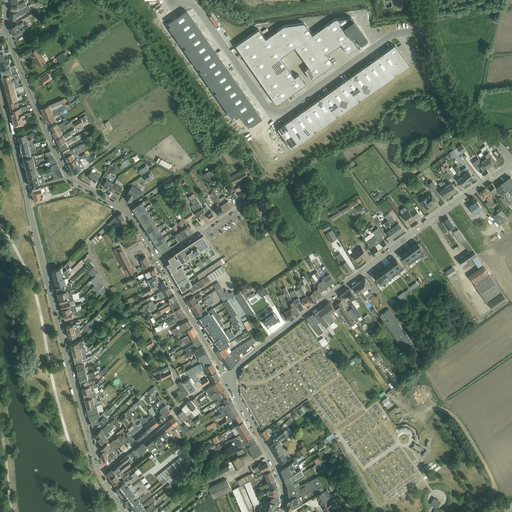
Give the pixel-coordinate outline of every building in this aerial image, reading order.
[(16,13),(27,7),(25,2),(17,6),(17,0),(11,0),(10,13),(16,13)] [(16,13),(10,13),(10,21),(16,21),(16,17),(21,14),(22,15),(28,11),(28,12),(29,11),(31,9),(29,6),(27,7),(16,13)] [(37,11),(33,13),(40,23),(43,21),(42,19),(43,18),(39,13),(39,14),(37,11)] [(259,29),(236,45),(249,65),(257,76),(263,85),(270,95),(277,105),(306,84),(299,74),(294,77),(287,68),(280,58),(288,53),(295,47),(302,57),(309,67),(304,70),(311,80),(324,71),(333,64),(326,54),(341,44),(348,54),(358,47),(338,18),(335,19),(320,30),(312,35),(304,23),(284,26),(266,39),(259,29)] [(13,36),(24,29),(28,27),(27,24),(25,25),(23,22),(20,24),(18,26),(17,24),(9,29),(12,33),(11,33),(13,36)] [(24,29),(13,36),(15,39),(26,32),(24,29)] [(387,50),(402,70),(409,65),(395,45),(387,50)] [(0,60),(8,59),(8,57),(6,57),(2,49),(0,49),(0,60)] [(38,49),(27,55),(30,59),(33,58),(38,67),(46,62),(38,49)] [(380,55),(395,75),(402,70),(387,50),(380,55)] [(64,53),(56,58),(60,63),(67,58),(69,56),(66,51),(64,53)] [(373,60),(387,80),(395,75),(380,55),(375,59),(373,60)] [(8,59),(0,60),(0,66),(1,69),(10,67),(9,63),(10,63),(9,58),(8,59)] [(366,66),(380,86),(387,80),(373,60),(366,66)] [(10,67),(1,69),(2,76),(10,74),(18,72),(15,65),(10,67)] [(358,71),(373,91),(380,86),(366,66),(358,71)] [(351,76),(365,96),(373,91),(358,71),(351,76)] [(47,73),(40,78),(44,84),(54,78),(50,73),(48,74),(47,73)] [(344,81),(358,101),(365,96),(351,76),(344,81)] [(16,79),(4,82),(6,90),(15,88),(13,82),(16,81),(16,79)] [(336,87),(351,107),(358,101),(344,81),(336,87)] [(329,92),(343,112),(351,107),(336,87),(329,92)] [(15,88),(6,90),(9,102),(17,100),(21,99),(20,96),(17,97),(16,93),(17,93),(16,88),(15,88)] [(322,97),(336,117),(343,112),(329,92),(322,97)] [(314,102),(329,122),(336,117),(322,97),(314,102)] [(56,106),(62,104),(65,102),(63,99),(41,109),(44,115),(52,111),(51,108),(56,106)] [(17,100),(9,102),(11,109),(27,105),(26,102),(18,104),(18,101),(17,100)] [(307,108),(321,128),(329,122),(314,102),(307,108)] [(27,105),(11,109),(13,117),(19,115),(19,114),(23,112),(23,111),(28,110),(27,105)] [(53,114),(46,119),(49,124),(56,119),(54,117),(65,110),(63,107),(58,110),(53,114)] [(300,113),(314,133),(321,128),(307,108),(300,113)] [(292,118),(307,138),(314,133),(300,113),(292,118)] [(19,115),(13,117),(15,126),(24,123),(23,118),(26,117),(25,114),(19,115)] [(86,115),(74,123),(76,127),(79,126),(80,127),(79,127),(80,128),(81,129),(89,123),(86,119),(87,118),(86,115)] [(285,123),(299,143),(307,138),(292,118),(285,123)] [(60,129),(69,123),(67,120),(58,126),(58,124),(50,128),(53,132),(60,129)] [(60,129),(53,132),(55,138),(62,134),(61,132),(73,124),(72,123),(71,121),(69,123),(60,129)] [(299,143),(285,123),(278,128),(278,129),(292,149),(299,143)] [(74,129),(56,139),(59,144),(73,136),(72,134),(76,132),(74,129)] [(35,137),(34,134),(34,133),(27,135),(27,134),(18,136),(19,141),(32,138),(35,137)] [(91,139),(89,140),(91,144),(100,139),(97,133),(90,137),(91,139)] [(76,137),(59,145),(62,150),(68,147),(67,144),(77,139),(76,137)] [(32,138),(19,141),(20,147),(33,144),(32,138)] [(482,152),(487,148),(485,145),(483,147),(478,140),(475,142),(480,149),(482,151),(482,152)] [(33,144),(20,147),(22,153),(36,149),(35,143),(33,144)] [(65,157),(84,147),(86,146),(85,145),(84,146),(83,144),(76,147),(77,147),(71,150),(70,149),(63,152),(65,157)] [(457,147),(461,153),(461,154),(466,150),(461,144),(459,146),(457,147)] [(84,147),(65,157),(68,162),(74,158),(75,159),(79,157),(78,154),(86,150),(84,147)] [(461,153),(457,147),(449,153),(453,158),(461,153)] [(487,148),(482,152),(492,164),(496,161),(489,152),(490,152),(489,150),(487,148)] [(36,149),(22,153),(23,158),(32,156),(31,154),(37,152),(36,149)] [(218,153),(217,154),(224,166),(233,161),(226,149),(218,154),(218,153)] [(50,161),(54,158),(51,151),(45,153),(46,156),(50,161)] [(481,161),(486,168),(492,164),(482,152),(482,151),(478,154),(483,160),(481,161)] [(79,157),(75,159),(68,162),(71,168),(78,164),(77,161),(83,158),(83,159),(89,156),(89,155),(90,155),(89,152),(79,157)] [(32,156),(23,158),(26,168),(36,166),(35,162),(37,161),(35,155),(32,156)] [(95,155),(85,160),(88,164),(97,158),(95,155)] [(50,171),(60,169),(54,158),(50,161),(53,166),(51,166),(52,168),(49,169),(50,171)] [(159,158),(156,162),(172,171),(174,168),(173,168),(173,167),(172,167),(173,166),(172,166),(172,165),(159,158)] [(486,168),(481,161),(478,158),(472,162),(480,172),(482,171),(484,175),(486,176),(490,173),(486,168)] [(443,165),(452,177),(454,175),(454,174),(456,173),(452,167),(449,168),(446,162),(443,164),(443,165)] [(78,164),(71,168),(74,174),(83,168),(80,163),(78,164)] [(36,166),(26,168),(28,177),(40,174),(37,165),(36,166)] [(452,177),(443,165),(440,167),(442,169),(441,170),(448,179),(452,177)] [(468,181),(461,170),(457,165),(454,167),(461,177),(458,179),(462,186),(468,181)] [(240,171),(229,177),(233,184),(242,179),(243,181),(246,179),(245,177),(247,176),(250,181),(253,179),(251,175),(250,172),(248,170),(247,168),(240,172),(240,171)] [(461,170),(468,181),(474,177),(468,170),(466,171),(464,168),(461,170)] [(40,174),(28,177),(30,186),(33,185),(45,182),(44,177),(53,175),(56,174),(58,179),(64,177),(62,173),(60,169),(50,171),(40,174)] [(210,170),(203,175),(207,181),(214,176),(210,170)] [(91,171),(88,178),(93,181),(92,182),(95,183),(100,175),(95,172),(95,173),(91,171)] [(148,173),(143,177),(146,181),(151,177),(151,176),(152,175),(151,173),(149,174),(148,173)] [(110,191),(114,184),(107,179),(103,186),(108,189),(108,190),(110,191)] [(501,184),(506,191),(508,189),(511,192),(510,192),(511,194),(511,188),(505,180),(501,184)] [(429,184),(434,190),(437,187),(438,186),(436,183),(435,184),(433,181),(429,184)] [(451,194),(443,183),(441,181),(439,183),(442,188),(439,190),(445,198),(451,194)] [(443,183),(451,194),(457,190),(451,182),(447,185),(445,182),(443,183)] [(508,204),(496,188),(492,183),(488,186),(494,195),(496,194),(499,197),(498,198),(500,202),(497,204),(501,209),(508,204)] [(114,184),(110,191),(113,193),(113,192),(119,195),(122,188),(114,184)] [(496,188),(508,204),(511,202),(506,195),(506,196),(504,193),(506,191),(501,184),(496,188)] [(132,185),(125,199),(131,202),(133,198),(136,199),(138,196),(140,197),(143,191),(132,185)] [(43,195),(41,188),(32,190),(32,191),(32,193),(33,194),(34,198),(34,199),(34,200),(35,201),(35,202),(36,201),(44,200),(45,200),(43,195)] [(211,191),(224,211),(232,207),(224,196),(219,199),(214,190),(213,188),(210,189),(211,191)] [(238,195),(235,189),(235,188),(230,190),(236,202),(241,199),(238,195)] [(485,188),(480,192),(484,198),(486,196),(489,200),(485,203),(488,207),(495,202),(485,188)] [(224,211),(211,191),(209,192),(210,194),(218,207),(214,209),(218,215),(224,211)] [(427,196),(420,202),(425,209),(437,200),(432,193),(431,193),(431,192),(426,195),(427,196)] [(206,212),(203,208),(196,197),(194,194),(188,197),(193,205),(190,206),(198,217),(206,212)] [(390,197),(387,199),(396,212),(399,210),(390,197)] [(477,200),(468,206),(474,214),(483,208),(477,200)] [(135,214),(145,208),(142,202),(132,209),(135,214)] [(407,207),(400,212),(409,224),(421,216),(413,205),(410,208),(407,207)] [(203,208),(206,212),(210,220),(215,217),(211,211),(210,212),(206,206),(203,208)] [(145,208),(135,214),(139,219),(148,212),(145,208)] [(190,209),(182,213),(184,216),(183,216),(184,217),(183,218),(185,221),(186,220),(194,216),(190,209)] [(501,210),(493,216),(499,225),(500,224),(508,219),(501,210)] [(148,212),(139,219),(142,224),(151,217),(148,212)] [(339,212),(329,218),(331,220),(340,214),(339,212)] [(117,223),(124,218),(121,213),(115,217),(108,224),(110,226),(115,221),(117,223)] [(376,214),(372,216),(374,218),(377,223),(380,221),(377,216),(376,214)] [(447,216),(440,220),(447,231),(448,230),(449,232),(455,228),(452,223),(453,222),(451,220),(450,221),(447,216)] [(151,217),(142,224),(145,229),(155,222),(151,217)] [(388,220),(397,234),(404,230),(399,223),(397,224),(395,221),(392,217),(388,220)] [(124,218),(117,223),(111,228),(113,230),(108,232),(111,237),(115,244),(118,241),(116,239),(117,239),(115,236),(113,236),(116,234),(114,231),(119,226),(121,225),(122,227),(128,223),(124,218)] [(397,234),(388,220),(383,223),(386,227),(385,228),(392,238),(397,234)] [(180,222),(188,235),(192,233),(187,226),(186,227),(181,221),(180,222)] [(155,222),(145,229),(148,233),(158,227),(155,222)] [(181,230),(185,237),(188,235),(180,222),(178,223),(182,230),(181,230)] [(173,226),(182,239),(185,237),(181,230),(180,231),(175,225),(173,226)] [(182,239),(173,226),(171,227),(176,234),(175,235),(179,241),(182,239)] [(158,227),(148,233),(151,238),(161,232),(158,227)] [(461,232),(459,230),(458,229),(453,233),(461,244),(463,244),(468,251),(462,255),(457,259),(462,266),(473,258),(479,268),(468,275),(475,285),(474,285),(486,302),(487,302),(487,303),(488,302),(494,311),(508,301),(489,274),(490,274),(483,265),(484,264),(473,249),(461,232)] [(332,230),(326,234),(330,242),(337,239),(332,230)] [(373,232),(384,247),(385,249),(388,246),(376,230),(373,232)] [(161,232),(151,238),(154,242),(155,243),(164,237),(161,232)] [(384,247),(373,232),(364,238),(376,255),(380,252),(379,251),(384,247)] [(132,234),(122,241),(128,251),(139,244),(132,234)] [(96,235),(91,240),(95,245),(103,237),(101,235),(98,237),(96,235)] [(198,238),(205,248),(209,245),(203,235),(198,238)] [(164,237),(155,243),(158,248),(167,242),(164,237)] [(194,241),(200,251),(205,248),(198,238),(194,241)] [(189,244),(196,254),(200,251),(194,241),(189,244)] [(167,242),(158,248),(161,253),(166,250),(171,247),(167,242)] [(185,247),(191,257),(196,254),(189,244),(185,247)] [(412,247),(420,257),(426,253),(418,244),(415,246),(414,245),(412,247)] [(121,247),(113,250),(121,266),(119,268),(121,271),(124,270),(127,276),(134,273),(123,249),(122,250),(121,247)] [(180,250),(186,260),(191,257),(185,247),(180,250)] [(361,247),(351,254),(358,262),(361,259),(362,260),(368,256),(361,247)] [(406,251),(414,262),(420,257),(412,247),(410,249),(410,250),(407,252),(407,251),(406,251)] [(489,270),(491,269),(504,289),(511,283),(511,264),(507,258),(503,261),(494,247),(483,254),(486,259),(483,261),(489,270)] [(175,253),(181,262),(182,263),(186,260),(180,250),(175,253)] [(405,254),(402,256),(409,266),(414,262),(406,251),(404,253),(405,254)] [(181,262),(175,253),(168,258),(170,261),(166,264),(171,272),(178,268),(176,265),(181,262)] [(340,253),(335,256),(338,261),(340,265),(343,269),(344,269),(346,271),(351,268),(340,253)] [(87,265),(90,262),(91,261),(87,257),(83,260),(85,262),(84,263),(87,265)] [(146,257),(140,260),(142,264),(141,265),(142,267),(141,268),(140,267),(137,268),(140,272),(151,266),(150,264),(146,257)] [(222,258),(196,275),(199,280),(223,264),(225,262),(222,258)] [(390,263),(398,274),(404,269),(397,260),(393,262),(393,261),(390,263)] [(90,262),(87,265),(85,267),(89,272),(93,268),(95,267),(90,262)] [(64,277),(67,274),(69,272),(72,269),(67,263),(63,267),(52,270),(54,279),(64,277)] [(385,267),(393,278),(398,274),(390,263),(388,265),(389,266),(386,268),(385,267)] [(178,268),(171,272),(174,277),(184,271),(181,266),(178,268)] [(207,275),(210,280),(210,281),(225,271),(221,266),(207,275)] [(322,279),(327,286),(328,285),(328,286),(331,284),(331,283),(335,280),(324,266),(322,267),(323,269),(322,269),(325,273),(324,274),(325,276),(322,279)] [(379,272),(387,282),(393,278),(385,267),(384,268),(385,269),(382,271),(381,270),(379,272)] [(453,267),(445,272),(449,278),(457,272),(453,267)] [(93,268),(89,272),(89,273),(93,277),(95,275),(98,273),(93,268)] [(148,279),(156,276),(155,273),(157,272),(155,268),(135,277),(135,278),(137,278),(137,279),(139,278),(139,279),(146,275),(147,277),(145,277),(147,280),(148,279)] [(184,271),(174,277),(176,282),(187,276),(184,271)] [(312,277),(320,291),(327,286),(322,279),(316,271),(313,273),(314,274),(312,275),(312,277)] [(378,274),(374,277),(381,286),(387,282),(379,272),(377,273),(378,274)] [(64,277),(54,279),(56,286),(67,283),(69,282),(68,282),(67,278),(69,276),(67,274),(64,277)] [(95,275),(93,277),(90,281),(95,285),(99,281),(100,280),(95,275)] [(191,286),(189,287),(190,289),(192,292),(192,293),(194,292),(194,291),(210,280),(207,275),(192,285),(191,286)] [(156,276),(148,279),(151,285),(150,287),(149,286),(142,289),(143,292),(160,282),(156,276)] [(187,276),(176,282),(179,286),(189,280),(187,276)] [(320,291),(312,277),(310,278),(313,285),(313,286),(315,289),(313,290),(317,298),(322,295),(320,291)] [(301,285),(305,293),(308,292),(310,294),(308,295),(312,302),(316,299),(307,282),(305,278),(302,279),(304,283),(301,285)] [(357,283),(367,299),(368,300),(374,296),(370,290),(369,291),(367,289),(371,286),(365,278),(357,283)] [(189,280),(179,286),(182,292),(185,290),(189,287),(191,286),(192,285),(189,280)] [(99,281),(95,285),(92,288),(97,292),(98,291),(103,286),(103,285),(99,281)] [(160,282),(143,292),(140,293),(142,296),(145,294),(146,295),(152,291),(158,288),(159,287),(161,291),(169,287),(168,284),(166,285),(164,281),(160,282)] [(67,283),(56,286),(58,291),(68,289),(72,288),(71,284),(69,282),(67,283)] [(68,289),(58,291),(59,297),(77,293),(78,291),(86,284),(84,282),(74,291),(74,290),(69,291),(68,289)] [(296,291),(300,300),(302,299),(305,306),(306,306),(308,305),(308,304),(310,303),(305,293),(301,285),(300,283),(296,285),(299,289),(296,291)] [(367,299),(357,283),(352,287),(363,302),(367,299)] [(169,287),(161,291),(157,294),(160,299),(165,296),(172,292),(169,287)] [(266,287),(258,292),(261,297),(269,293),(266,287)] [(285,287),(282,289),(288,299),(287,299),(289,303),(290,303),(292,306),(290,307),(294,315),(299,312),(285,287)] [(345,292),(349,298),(354,295),(349,289),(345,292)] [(224,292),(226,294),(227,297),(229,299),(235,295),(232,291),(229,293),(227,290),(224,292)] [(300,300),(296,291),(295,290),(290,292),(300,310),(304,307),(300,300)] [(77,293),(59,297),(60,303),(61,302),(79,298),(80,298),(78,291),(77,293)] [(240,292),(235,295),(248,314),(253,311),(240,292)] [(348,311),(354,320),(361,315),(351,301),(349,298),(345,292),(340,295),(345,302),(347,302),(348,304),(349,304),(349,305),(350,304),(352,308),(348,311)] [(284,299),(282,295),(281,294),(278,296),(281,301),(286,310),(284,312),(287,317),(288,319),(293,316),(284,299)] [(160,310),(177,300),(174,295),(168,298),(170,301),(161,305),(162,306),(158,308),(160,310)] [(79,298),(61,302),(62,305),(61,305),(62,307),(62,308),(76,305),(75,302),(85,299),(84,296),(80,298),(79,298)] [(191,306),(198,301),(202,298),(201,296),(196,299),(194,296),(186,300),(190,307),(191,306)] [(177,300),(160,310),(156,312),(158,315),(161,313),(162,313),(166,311),(167,313),(173,309),(174,310),(181,306),(177,300)] [(228,300),(224,302),(223,303),(232,317),(230,319),(238,331),(241,329),(239,327),(241,326),(238,321),(239,321),(235,315),(237,314),(228,300)] [(198,301),(191,306),(193,310),(201,305),(198,301)] [(333,307),(337,312),(340,310),(353,329),(358,326),(355,323),(356,323),(354,320),(348,311),(341,301),(333,307)] [(324,307),(330,314),(333,312),(337,318),(341,323),(344,321),(337,312),(333,307),(330,302),(324,307)] [(76,305),(62,308),(64,314),(78,310),(81,309),(80,304),(76,305)] [(201,305),(193,310),(197,316),(207,309),(205,307),(203,309),(202,307),(204,306),(203,304),(201,305)] [(181,306),(174,310),(166,315),(167,316),(164,318),(166,320),(177,313),(183,310),(181,306)] [(318,311),(324,318),(325,318),(330,325),(335,321),(330,314),(324,307),(318,311)] [(208,312),(199,318),(204,326),(221,315),(219,313),(218,314),(214,308),(208,312)] [(207,309),(197,316),(199,318),(208,312),(207,309)] [(266,321),(268,324),(270,326),(279,319),(272,309),(260,318),(264,322),(266,321)] [(389,309),(380,316),(408,356),(410,355),(406,350),(413,344),(389,309)] [(78,310),(64,314),(65,316),(64,317),(64,318),(65,319),(66,319),(73,317),(73,314),(76,314),(79,313),(78,310)] [(183,310),(177,313),(179,316),(175,319),(174,317),(172,319),(166,322),(169,326),(186,315),(183,310)] [(324,318),(318,311),(310,317),(307,319),(319,335),(324,331),(317,322),(320,320),(324,318)] [(98,314),(83,328),(88,333),(92,329),(91,328),(102,318),(98,314)] [(221,315),(204,326),(209,334),(221,326),(223,324),(220,319),(222,317),(221,315)] [(368,315),(364,318),(372,328),(376,326),(368,315)] [(324,318),(320,320),(326,328),(327,327),(332,335),(335,333),(324,318)] [(177,327),(172,330),(174,335),(191,325),(188,319),(180,324),(181,327),(178,329),(177,327)] [(252,329),(247,321),(247,320),(243,322),(248,331),(252,329)] [(74,321),(66,323),(66,326),(68,331),(78,329),(80,326),(79,322),(75,323),(74,321)] [(78,329),(68,331),(69,337),(70,340),(76,337),(75,336),(81,330),(84,327),(82,325),(80,326),(78,329)] [(221,326),(209,334),(218,347),(228,340),(234,335),(231,330),(230,331),(228,329),(225,332),(221,326)] [(189,335),(178,341),(180,344),(181,344),(197,334),(193,327),(187,331),(189,335)] [(197,334),(181,344),(182,346),(186,344),(185,344),(187,343),(191,341),(191,340),(192,340),(193,342),(200,339),(197,334)] [(324,337),(318,341),(323,347),(328,343),(324,337)] [(221,359),(225,365),(226,366),(228,370),(234,365),(235,365),(236,364),(238,361),(239,359),(241,358),(238,354),(242,352),(243,354),(247,351),(246,350),(249,348),(249,346),(255,342),(255,341),(253,338),(232,352),(221,359)] [(190,346),(185,349),(187,353),(190,351),(192,350),(196,347),(202,344),(200,339),(193,342),(194,343),(190,345),(190,346)] [(79,342),(71,344),(72,350),(80,347),(84,343),(86,342),(83,340),(82,341),(80,340),(79,342)] [(151,340),(145,344),(149,349),(155,346),(151,340)] [(228,340),(218,347),(220,350),(224,347),(230,343),(228,340)] [(217,352),(216,352),(221,359),(232,352),(229,347),(233,345),(231,342),(230,343),(224,347),(220,350),(217,352)] [(80,347),(72,350),(74,355),(84,353),(89,348),(89,347),(84,343),(80,347)] [(187,353),(185,354),(187,357),(193,353),(196,358),(207,352),(202,344),(196,347),(192,350),(190,351),(187,353)] [(84,353),(74,355),(75,359),(85,356),(91,350),(89,348),(84,353)] [(141,350),(138,351),(141,356),(142,356),(145,363),(147,366),(149,365),(146,361),(141,350)] [(85,356),(75,359),(76,364),(84,361),(93,359),(99,352),(98,351),(92,356),(87,357),(88,358),(86,359),(85,356)] [(196,358),(192,360),(193,363),(200,360),(200,361),(202,360),(203,362),(204,366),(212,362),(207,352),(196,358)] [(212,362),(204,366),(206,368),(208,372),(209,374),(213,372),(216,370),(212,362)] [(101,371),(96,376),(99,379),(109,369),(106,366),(101,371)] [(169,366),(152,373),(156,382),(170,376),(170,375),(172,374),(172,375),(173,375),(169,366)] [(85,367),(77,369),(77,370),(79,375),(87,373),(89,373),(87,367),(85,367)] [(209,374),(212,380),(213,380),(219,375),(218,372),(216,370),(213,372),(209,374)] [(87,373),(79,375),(80,381),(95,377),(96,376),(94,371),(89,373),(87,373)] [(95,383),(82,387),(83,393),(98,389),(97,386),(98,386),(98,385),(104,380),(101,378),(97,383),(95,383)] [(183,380),(177,384),(182,392),(188,388),(184,382),(183,380)] [(212,385),(205,390),(206,392),(207,391),(208,393),(214,388),(215,389),(222,383),(220,381),(218,380),(217,381),(215,383),(212,385)] [(215,389),(208,395),(210,397),(217,391),(219,392),(225,387),(222,383),(215,389)] [(217,391),(210,397),(213,400),(217,398),(218,399),(222,397),(223,399),(229,394),(228,392),(225,387),(219,392),(217,391)] [(181,392),(178,394),(181,399),(184,397),(187,394),(190,392),(188,388),(182,392),(181,392)] [(98,389),(83,393),(85,398),(93,396),(96,395),(99,395),(99,394),(102,392),(100,390),(99,391),(98,389)] [(159,394),(156,396),(157,397),(159,400),(163,406),(160,408),(161,409),(160,410),(164,415),(170,411),(159,394)] [(218,399),(215,402),(217,405),(222,401),(224,404),(232,399),(230,394),(229,394),(223,399),(222,397),(218,399)] [(93,396),(85,398),(87,408),(95,405),(94,401),(93,396)] [(199,403),(197,405),(199,407),(202,404),(202,403),(207,399),(206,397),(201,401),(199,403)] [(224,404),(217,408),(220,413),(234,404),(232,399),(224,404)] [(95,405),(87,408),(89,414),(104,410),(102,403),(103,402),(101,400),(100,400),(98,401),(96,401),(97,404),(97,406),(95,406),(95,405)] [(186,403),(182,409),(185,413),(190,410),(192,412),(194,416),(197,414),(200,412),(191,400),(186,403)] [(220,413),(217,415),(219,418),(228,413),(229,416),(230,418),(239,413),(234,404),(220,413)] [(108,410),(97,421),(101,424),(109,416),(108,415),(116,407),(113,405),(108,410)] [(95,418),(91,419),(92,426),(97,421),(108,410),(107,409),(104,411),(104,412),(100,415),(95,417),(95,418)] [(178,414),(177,415),(182,421),(184,420),(185,419),(186,419),(185,420),(186,422),(188,421),(188,422),(191,426),(194,424),(193,423),(187,415),(185,413),(182,409),(178,414)] [(104,410),(89,414),(91,419),(95,418),(95,417),(100,415),(104,412),(104,411),(104,410)] [(124,413),(119,418),(122,421),(127,417),(124,413)] [(227,418),(217,424),(218,426),(219,426),(220,427),(221,426),(228,422),(229,421),(229,422),(229,423),(232,427),(243,420),(239,413),(230,418),(229,416),(227,418)] [(174,417),(170,420),(177,428),(178,430),(179,431),(180,429),(184,434),(187,432),(174,417)] [(289,419),(285,423),(288,425),(293,420),(291,417),(289,419)] [(101,429),(95,434),(98,438),(113,424),(116,421),(114,419),(109,423),(108,424),(108,425),(102,430),(101,429)] [(170,420),(166,423),(174,432),(180,439),(182,437),(175,430),(177,428),(170,420)] [(223,430),(220,432),(221,434),(222,434),(224,438),(225,439),(235,433),(235,434),(239,432),(238,431),(240,431),(241,433),(248,428),(243,420),(232,427),(224,432),(223,430)] [(215,422),(206,427),(208,430),(212,428),(212,427),(214,426),(216,425),(215,422)] [(166,423),(163,426),(170,435),(174,432),(166,423)] [(99,438),(98,439),(102,443),(104,445),(109,440),(107,438),(108,438),(107,437),(110,434),(109,433),(115,426),(113,424),(99,438)] [(262,432),(260,433),(264,440),(266,439),(270,436),(269,436),(271,435),(269,431),(276,427),(274,424),(264,430),(262,432)] [(163,426),(156,432),(162,440),(163,441),(170,435),(163,426)] [(241,433),(232,438),(234,441),(233,442),(234,444),(236,443),(237,446),(240,445),(243,443),(242,442),(252,435),(253,435),(248,428),(241,433)] [(279,434),(268,442),(270,448),(280,442),(290,434),(287,429),(282,432),(282,431),(279,433),(279,434)] [(129,430),(126,433),(128,435),(133,441),(136,439),(129,430)] [(156,432),(150,437),(157,445),(162,440),(156,432)] [(217,436),(212,438),(215,444),(224,438),(222,434),(221,434),(218,436),(217,436)] [(108,442),(101,449),(104,453),(111,446),(122,437),(120,435),(115,439),(110,443),(108,442)] [(122,437),(111,446),(114,449),(115,451),(126,441),(125,441),(127,439),(126,437),(124,435),(122,437)] [(243,443),(240,445),(241,447),(242,446),(244,445),(249,442),(251,445),(256,442),(255,439),(252,435),(242,442),(243,443)] [(150,437),(144,442),(151,450),(155,447),(161,454),(162,453),(157,445),(150,437)] [(227,441),(206,453),(208,457),(213,454),(212,452),(216,450),(228,443),(227,441)] [(143,442),(139,446),(144,452),(149,449),(143,442)] [(246,447),(244,448),(244,449),(245,451),(248,449),(253,458),(262,453),(256,442),(251,445),(246,447)] [(280,442),(270,448),(280,464),(288,460),(284,453),(286,452),(280,442)] [(104,453),(101,455),(102,460),(108,458),(107,454),(110,452),(111,453),(108,456),(110,457),(114,454),(112,451),(114,449),(111,446),(104,453)] [(139,446),(135,449),(140,454),(142,452),(143,454),(144,452),(139,446)] [(304,447),(298,451),(301,456),(303,454),(307,451),(304,447)] [(244,448),(237,452),(239,456),(246,453),(245,451),(244,449),(244,448)] [(135,449),(133,451),(135,454),(137,456),(138,458),(140,456),(141,455),(140,454),(135,449)] [(128,455),(120,461),(123,464),(128,460),(131,458),(133,456),(133,455),(135,454),(133,451),(128,455)] [(282,469),(281,469),(283,473),(290,470),(290,469),(299,464),(298,462),(301,460),(305,458),(305,457),(303,454),(301,456),(282,469)] [(189,457),(185,461),(190,468),(195,464),(189,457)] [(239,457),(213,471),(216,478),(220,475),(221,476),(231,470),(235,468),(236,470),(242,466),(241,466),(243,465),(239,457)] [(110,470),(106,473),(110,478),(116,474),(114,471),(119,467),(123,464),(120,461),(119,462),(112,468),(110,470)] [(267,462),(254,468),(255,472),(261,469),(262,470),(269,467),(267,462)] [(116,474),(110,478),(110,479),(113,483),(124,475),(122,472),(131,466),(129,464),(122,470),(121,471),(120,472),(116,474)] [(290,470),(283,473),(284,477),(292,474),(301,469),(300,468),(299,464),(290,469),(290,470)] [(179,466),(170,473),(173,477),(183,470),(179,466)] [(292,474),(284,477),(287,484),(292,480),(294,479),(303,473),(301,469),(292,474)] [(258,476),(256,477),(257,479),(265,475),(268,482),(274,479),(271,470),(264,473),(258,476)] [(124,475),(113,483),(116,486),(130,476),(127,472),(124,475)] [(250,473),(237,480),(240,485),(255,477),(253,473),(250,474),(250,473)] [(292,480),(287,484),(287,485),(288,487),(287,488),(288,489),(288,491),(287,491),(289,494),(288,494),(289,497),(289,498),(301,495),(305,494),(322,486),(317,476),(300,485),(298,482),(294,484),(292,480)] [(227,479),(208,488),(209,490),(212,495),(213,499),(227,492),(232,489),(227,479)] [(268,482),(259,487),(261,490),(269,486),(271,489),(278,486),(274,479),(268,482)] [(250,481),(244,484),(254,505),(259,503),(250,481)] [(244,484),(239,486),(248,510),(253,508),(248,494),(244,484)] [(271,489),(261,494),(263,497),(278,489),(278,486),(271,489)] [(248,511),(238,487),(232,490),(241,511),(248,511)] [(263,497),(262,498),(263,499),(264,499),(265,500),(279,492),(278,489),(263,497)] [(324,491),(317,495),(322,505),(327,501),(325,497),(330,495),(330,494),(327,489),(324,491)] [(137,500),(129,506),(132,510),(141,502),(151,494),(148,490),(145,493),(138,498),(137,500)] [(262,504),(258,511),(274,511),(277,504),(278,501),(279,499),(279,493),(265,500),(263,501),(264,503),(262,504)] [(289,498),(287,504),(288,505),(301,501),(302,501),(301,495),(289,498)] [(327,501),(322,505),(326,511),(328,511),(333,509),(331,507),(336,504),(337,504),(333,497),(332,498),(330,495),(325,497),(327,501)] [(143,504),(134,511),(133,511),(140,511),(143,510),(152,503),(156,500),(153,496),(143,504)] [(441,501),(434,497),(430,504),(437,508),(441,501)] [(286,507),(285,511),(287,511),(289,511),(290,511),(292,508),(297,506),(297,507),(302,504),(301,501),(288,505),(287,504),(286,507)] [(143,504),(141,502),(132,510),(133,511),(143,504)] [(143,510),(140,511),(148,511),(156,507),(152,503),(143,510)]
